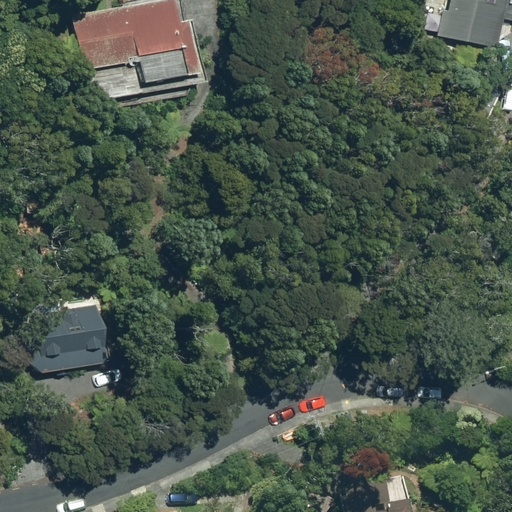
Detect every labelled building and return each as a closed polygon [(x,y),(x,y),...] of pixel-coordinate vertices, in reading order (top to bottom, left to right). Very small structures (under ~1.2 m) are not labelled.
[(68,16),(76,71),(131,63),(135,86),(192,77),(184,21),(174,23),(170,0),(68,16)] [(511,24),(511,0),(449,0),(447,10),(442,10),(435,37),(492,50),(495,32),(507,35),(510,24),(511,24)] [(494,90),(481,85),(468,113),(497,126),(511,92),(511,59),(509,58),(494,90)] [(30,324),(37,374),(101,364),(94,314),(30,324)] [(393,511),(393,509),(370,511),(364,511),(361,489),(334,493),(337,511),(393,511)]
